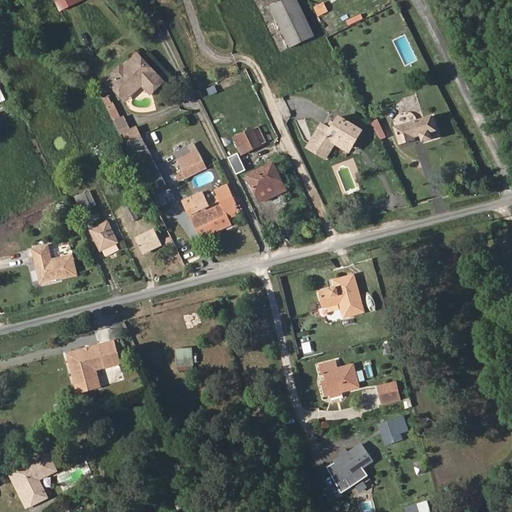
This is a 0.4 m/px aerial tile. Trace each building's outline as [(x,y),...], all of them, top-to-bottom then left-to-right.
[(286,0),(270,8),(291,48),(314,36),(296,0),(286,0)] [(324,1),(314,7),(319,17),(330,11),(324,1)] [(350,25),(364,19),(362,13),(347,20),(350,25)] [(164,77),(138,51),(125,64),(121,63),(114,68),(114,72),(108,79),(122,92),(137,77),(142,82),(150,90),(164,77)] [(137,77),(122,92),(127,97),(142,82),(137,77)] [(322,121),(316,132),(310,144),(326,153),(328,154),(337,137),(346,135),(354,139),(361,125),(341,114),(336,122),(333,128),(328,125),(322,121)] [(117,120),(123,133),(130,130),(124,116),(117,120)] [(415,141),(414,139),(421,137),(423,142),(432,139),(430,134),(438,132),(432,116),(395,128),(401,145),(415,141)] [(380,140),(387,137),(379,118),(372,121),(380,140)] [(331,119),(328,125),(333,128),(336,122),(331,119)] [(123,133),(127,142),(141,136),(137,127),(130,130),(123,133)] [(233,139),(241,156),(260,146),(253,129),(233,139)] [(346,135),(337,137),(351,145),(354,139),(346,135)] [(127,142),(127,144),(160,207),(173,200),(149,152),(141,136),(127,142)] [(175,162),(181,173),(202,162),(197,152),(175,162)] [(202,162),(181,173),(184,179),(205,169),(202,162)] [(246,175),(256,195),(283,183),(273,162),(246,175)] [(283,183),(256,195),(260,204),(287,191),(283,183)] [(214,193),(218,202),(204,209),(200,199),(193,202),(198,212),(190,216),(190,219),(200,238),(228,225),(224,215),(236,209),(226,187),(214,193)] [(84,195),(75,199),(82,214),(91,210),(84,195)] [(131,222),(137,219),(127,201),(122,204),(131,222)] [(107,223),(89,232),(100,252),(102,252),(105,258),(119,251),(116,244),(118,244),(107,223)] [(135,243),(143,257),(162,247),(155,233),(135,243)] [(32,248),(40,283),(76,275),(72,254),(53,258),(49,244),(32,248)] [(327,296),(319,298),(322,309),(339,304),(343,319),(362,315),(353,277),(343,279),(345,283),(334,286),(335,290),(326,292),(327,296)] [(384,355),(391,353),(390,341),(382,342),(384,355)] [(301,343),(303,351),(311,350),(310,342),(301,343)] [(90,356),(89,350),(69,356),(81,396),(101,390),(97,374),(120,367),(116,354),(113,343),(98,347),(100,353),(90,356)] [(98,347),(89,350),(90,356),(100,353),(98,347)] [(175,352),(178,367),(193,365),(191,349),(175,352)] [(116,354),(120,367),(126,365),(122,352),(116,354)] [(324,376),(326,386),(322,387),(325,398),(355,390),(349,368),(336,371),(334,364),(318,368),(321,377),(324,376)] [(396,383),(378,389),(383,404),(401,399),(396,383)] [(62,406),(53,409),(55,416),(64,413),(62,406)] [(394,442),(393,438),(410,431),(403,417),(378,427),(386,446),(394,442)] [(372,462),(358,444),(328,468),(342,496),(363,480),(358,472),(372,462)] [(19,472),(35,506),(52,498),(44,481),(62,472),(54,454),(19,472)] [(30,509),(35,506),(19,472),(14,474),(30,509)] [(175,500),(178,509),(190,505),(187,496),(175,500)]
